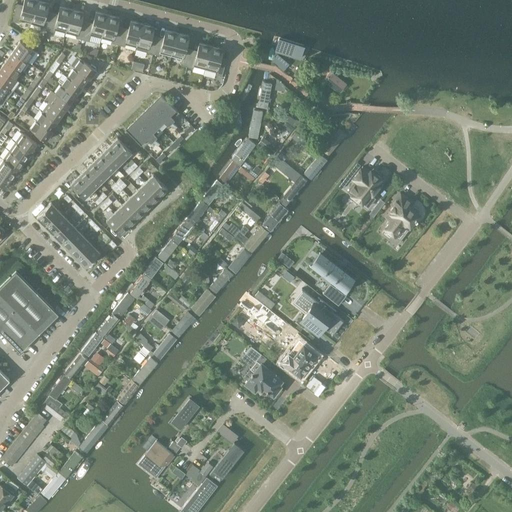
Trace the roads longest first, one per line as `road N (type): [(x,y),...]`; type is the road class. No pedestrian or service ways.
road 1 (residential): [(18,211),(150,83),(209,98),(228,90),(238,48),(229,32),(105,0)]
road 2 (residential): [(254,511),(511,173)]
road 3 (residential): [(0,418),(87,294)]
